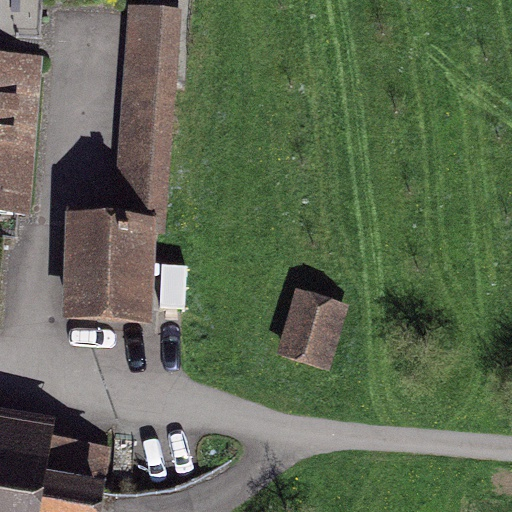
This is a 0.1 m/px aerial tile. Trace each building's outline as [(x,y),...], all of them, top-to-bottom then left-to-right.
[(192,20),(128,13),(107,216),(170,222),(192,20)] [(0,218),(39,222),(56,65),(0,59),(0,218)] [(167,236),(68,226),(58,326),(156,337),(167,236)] [(349,313),(295,297),(278,360),(332,375),(349,313)] [(101,511),(110,457),(52,449),(54,432),(0,424),(0,511),(101,511)]
